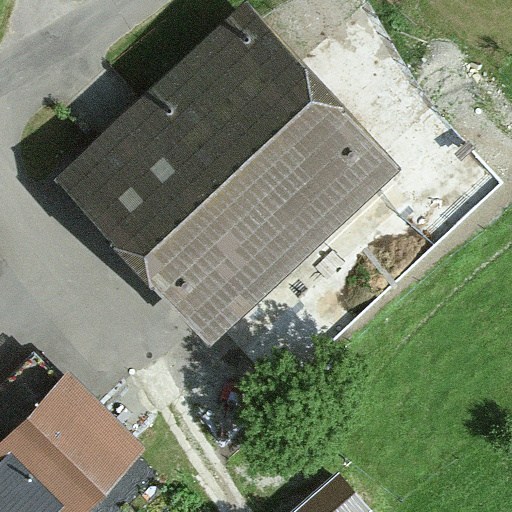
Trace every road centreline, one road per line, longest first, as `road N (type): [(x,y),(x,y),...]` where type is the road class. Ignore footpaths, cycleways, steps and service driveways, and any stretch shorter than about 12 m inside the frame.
road 1 (track): [(139,361),(238,511)]
road 2 (unclassified): [(0,73),(118,0)]
